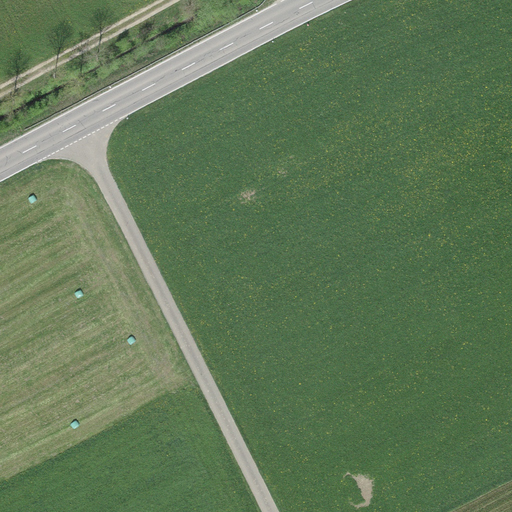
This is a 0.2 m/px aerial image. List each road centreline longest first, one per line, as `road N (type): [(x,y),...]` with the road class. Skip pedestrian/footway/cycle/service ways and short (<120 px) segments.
road 1 (residential): [(267,511),(77,123)]
road 2 (tertiary): [(77,123),(316,0)]
road 3 (track): [(178,0),(0,92)]
